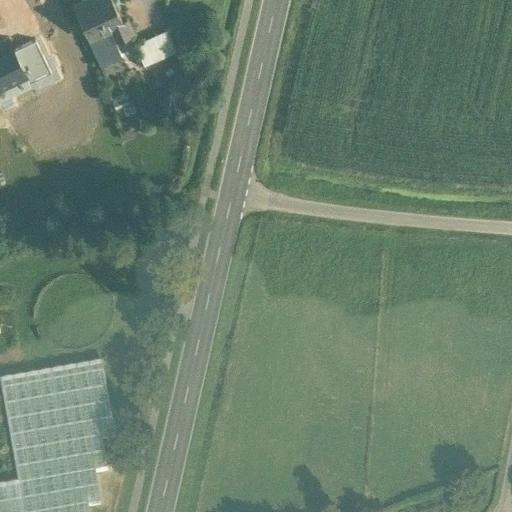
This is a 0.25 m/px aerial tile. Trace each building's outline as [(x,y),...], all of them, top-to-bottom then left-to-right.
[(112,0),(80,0),(72,4),(87,37),(108,27),(114,40),(115,40),(132,32),(125,17),(121,19),(112,0)] [(108,27),(87,37),(100,66),(122,56),(115,40),(114,40),(108,27)] [(166,28),(133,43),(143,64),(175,50),(166,28)] [(7,36),(0,39),(0,84),(24,72),(25,72),(13,48),(7,36)] [(34,38),(13,48),(25,72),(24,72),(28,81),(50,70),(34,38)] [(127,92),(111,99),(115,110),(132,103),(127,92)] [(18,487),(0,490),(0,511),(89,511),(88,508),(101,506),(95,475),(108,472),(102,441),(115,439),(102,367),(0,385),(18,487)]
